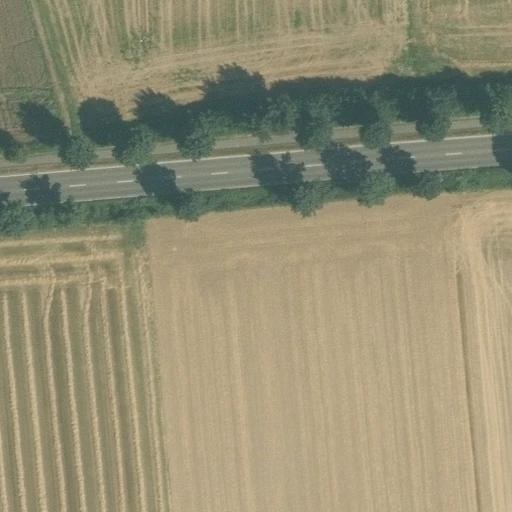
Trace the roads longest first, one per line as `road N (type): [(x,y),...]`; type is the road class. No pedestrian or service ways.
road 1 (secondary): [(511,152),(0,192)]
road 2 (track): [(67,133),(33,0)]
